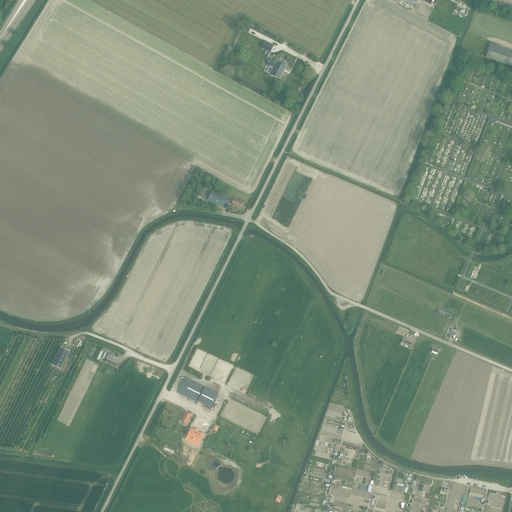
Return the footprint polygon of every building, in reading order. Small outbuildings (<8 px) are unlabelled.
[(274,45),(265,41),(261,48),(270,52),(274,45)] [(511,66),(511,50),(491,43),(486,57),(511,66)] [(269,59),(267,65),(274,68),(271,75),(279,79),(286,66),(285,66),(286,64),(276,59),(274,62),(269,59)] [(208,200),(226,209),(230,200),(212,191),(208,200)] [(234,199),(231,204),(240,208),(242,203),(234,199)] [(60,347),(51,365),(61,369),(69,351),(60,347)] [(109,354),(106,360),(105,362),(116,367),(120,358),(109,354)] [(185,378),(178,393),(197,402),(198,401),(211,408),(218,394),(185,378)] [(182,421),(182,422),(186,424),(191,415),(186,413),(183,419),(186,420),(184,423),(182,421)] [(195,430),(192,437),(202,442),(205,435),(195,430)]
